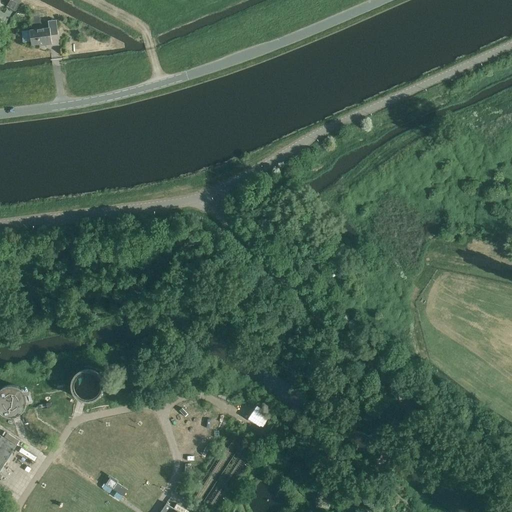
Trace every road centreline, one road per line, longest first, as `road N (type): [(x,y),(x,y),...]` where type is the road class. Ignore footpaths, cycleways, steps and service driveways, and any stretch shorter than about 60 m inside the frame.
road 1 (unclassified): [(0,224),(210,194),(324,129),(511,43)]
road 2 (unclassified): [(0,115),(157,86),(378,0)]
